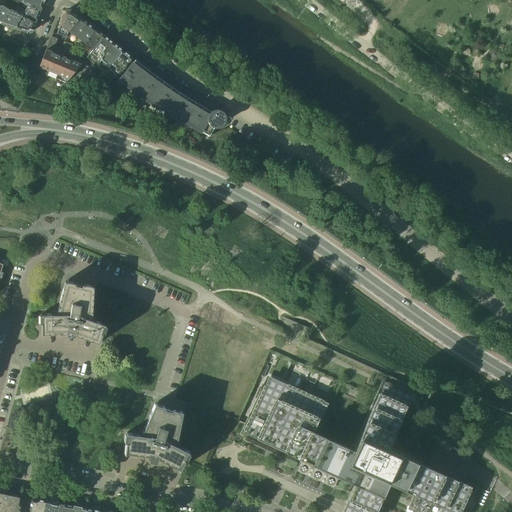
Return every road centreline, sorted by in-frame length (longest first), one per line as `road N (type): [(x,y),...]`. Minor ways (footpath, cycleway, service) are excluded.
road 1 (tertiary): [(79,0),(312,156),(511,318)]
road 2 (primary): [(511,379),(234,192),(143,153),(57,130)]
road 3 (unclassified): [(309,0),(511,154)]
road 4 (residential): [(161,393),(186,312),(49,254)]
road 5 (residential): [(215,505),(0,465)]
road 6 (residential): [(0,380),(36,255),(49,254)]
